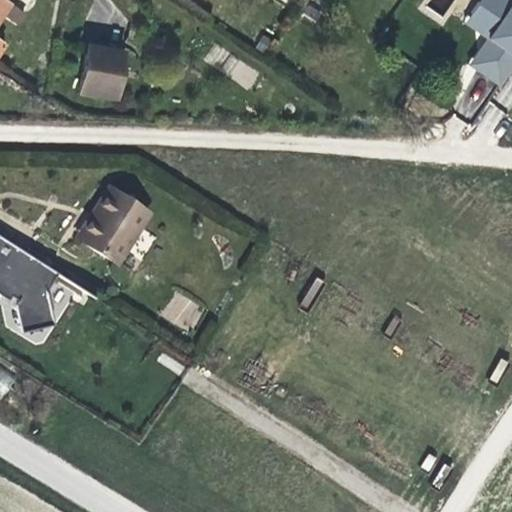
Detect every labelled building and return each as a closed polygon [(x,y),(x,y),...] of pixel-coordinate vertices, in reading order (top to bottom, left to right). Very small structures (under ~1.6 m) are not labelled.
[(0,0),(0,14),(16,25),(24,13),(1,0),(0,0)] [(503,89),(511,75),(511,0),(479,0),(464,24),(486,39),(468,65),(503,89)] [(118,94),(125,48),(107,45),(89,42),(81,89),(118,94)] [(219,72),(251,88),(260,71),(228,55),(219,72)] [(80,240),(118,263),(149,212),(108,187),(92,212),(96,214),(80,240)] [(92,212),(76,237),(80,240),(96,214),(92,212)] [(45,292),(58,272),(0,234),(0,293),(15,304),(20,325),(29,330),(47,325),(53,317),(45,292)]
